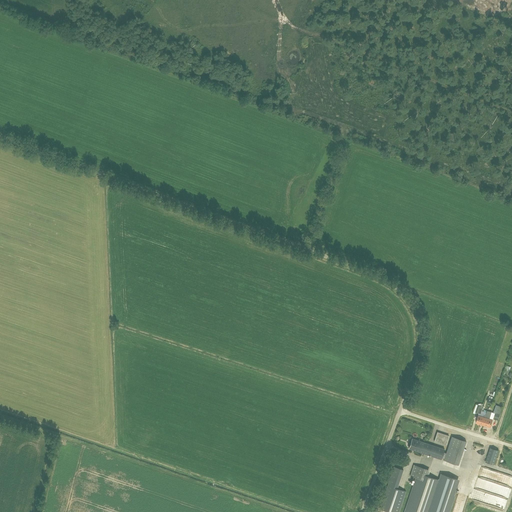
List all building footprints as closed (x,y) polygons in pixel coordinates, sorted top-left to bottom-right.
[(481,406),(478,405),(475,412),(479,414),(479,413),(481,414),(482,409),(480,409),(481,408),(483,408),(484,406),(482,405),(481,406)] [(500,414),(502,407),(499,406),(496,413),(495,413),(493,418),(499,420),(501,414),(500,414)] [(484,425),(486,418),(479,415),(476,423),(484,425)] [(493,420),(486,418),(484,425),(491,427),(493,420)] [(437,432),(435,441),(446,444),(449,436),(437,432)] [(452,434),(447,451),(446,451),(444,457),(459,462),(466,438),(452,434)] [(442,452),(443,449),(413,438),(409,449),(439,459),(440,457),(443,458),(445,453),(442,452)] [(494,465),(499,450),(490,447),(486,462),(494,465)] [(441,474),(439,480),(428,476),(429,473),(427,469),(414,465),(410,476),(416,478),(404,511),(448,511),(457,486),(453,485),(455,478),(441,474)] [(394,467),(380,509),(389,511),(399,511),(406,491),(397,488),(403,470),(394,467)]
